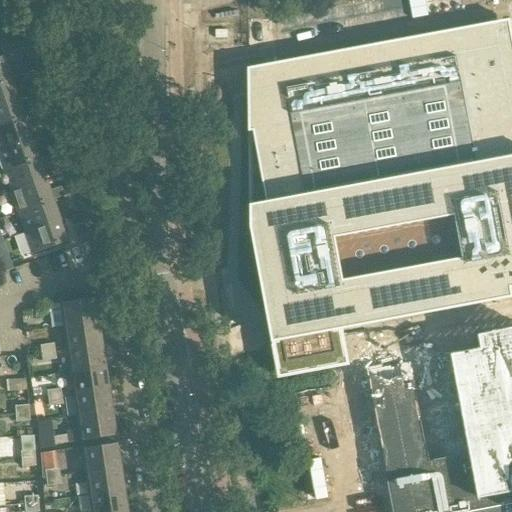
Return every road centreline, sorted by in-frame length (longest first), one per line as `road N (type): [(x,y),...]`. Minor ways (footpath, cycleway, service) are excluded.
road 1 (residential): [(203,511),(160,272),(150,0)]
road 2 (residential): [(110,262),(128,224),(128,184),(59,0)]
road 3 (residential): [(146,511),(110,262)]
